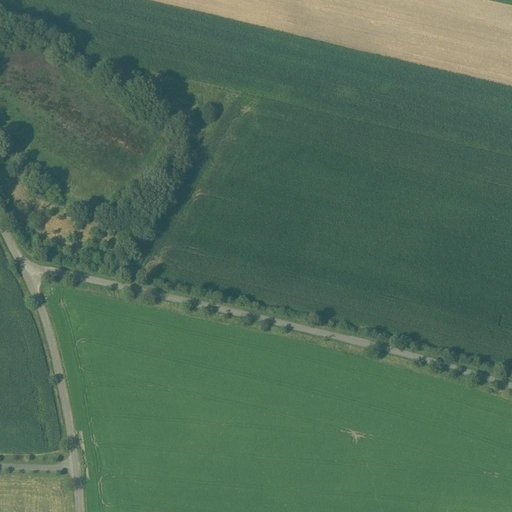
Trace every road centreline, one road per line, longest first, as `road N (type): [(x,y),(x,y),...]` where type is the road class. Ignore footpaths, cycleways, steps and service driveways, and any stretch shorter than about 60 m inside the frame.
road 1 (unclassified): [(511,387),(382,348),(21,268)]
road 2 (unclassified): [(79,511),(57,369),(21,268)]
